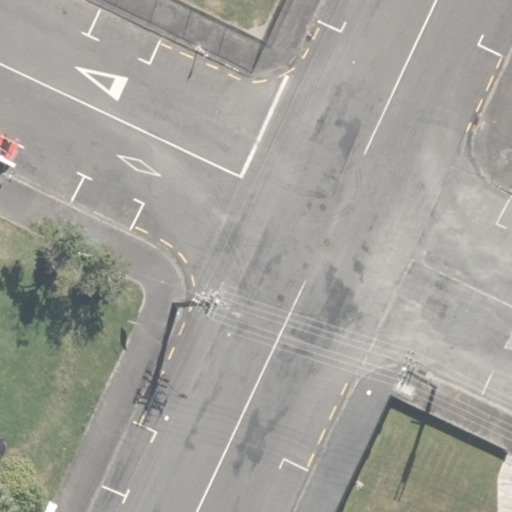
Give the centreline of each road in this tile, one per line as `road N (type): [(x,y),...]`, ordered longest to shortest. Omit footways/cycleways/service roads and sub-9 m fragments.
road 1 (residential): [(0,58),(333,215)]
road 2 (tertiary): [(333,215),(192,511)]
road 3 (tertiary): [(436,0),(333,215)]
road 4 (residential): [(333,215),(511,300)]
